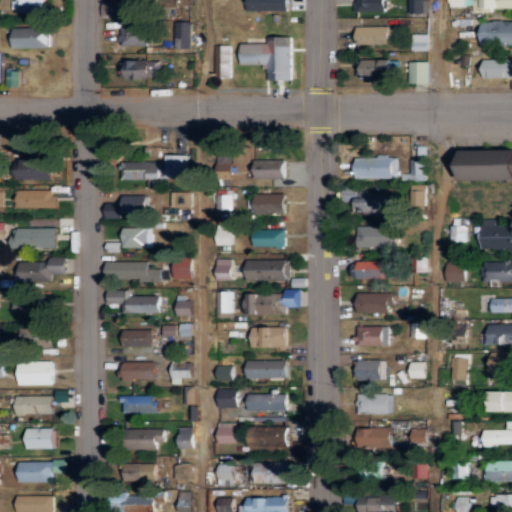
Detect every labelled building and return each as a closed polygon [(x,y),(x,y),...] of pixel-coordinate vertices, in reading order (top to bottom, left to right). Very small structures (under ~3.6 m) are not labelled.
[(11,0),(12,13),(46,12),(45,0),(11,0)] [(121,0),(121,13),(151,12),(150,0),(121,0)] [(288,0),(249,0),(249,11),(288,12),(288,0)] [(355,0),(355,11),(387,11),(386,0),(355,0)] [(427,0),(416,0),(410,0),(410,14),(428,13),(427,0)] [(482,46),(511,44),(511,19),(481,21),(482,46)] [(192,48),(192,22),(178,22),(177,48),(192,48)] [(122,45),(150,45),(149,26),(121,26),(122,45)] [(358,26),(357,42),(391,43),(391,26),(358,26)] [(12,47),(50,48),(50,28),(13,27),(12,47)] [(412,34),(412,50),(430,50),(429,34),(412,34)] [(267,80),(292,80),(292,37),(268,36),(268,43),(242,43),(242,64),(267,64),(267,80)] [(215,78),(231,78),(231,45),(215,45),(215,78)] [(511,58),(484,59),(484,78),(511,77),(511,58)] [(357,77),(394,78),(394,59),(357,59),(357,77)] [(161,60),(122,60),(122,78),(161,78),(161,60)] [(430,62),(411,61),(410,80),(429,81),(430,62)] [(21,86),(21,70),(8,70),(8,86),(21,86)] [(410,159),(410,178),(426,178),(426,146),(419,145),(419,159),(410,159)] [(219,173),(233,172),(232,154),(219,155),(219,173)] [(29,156),(30,179),(56,178),(55,155),(29,156)] [(165,177),(189,178),(189,155),(166,155),(165,177)] [(357,156),(356,177),(395,178),(396,156),(357,156)] [(255,160),(256,178),(287,177),(287,159),(255,160)] [(161,160),(121,161),(122,179),(162,178),(161,160)] [(9,191),(9,208),(58,207),(58,190),(9,191)] [(342,200),(358,201),(358,211),(387,212),(388,192),(342,190),(342,200)] [(411,190),(411,205),(426,205),(425,190),(411,190)] [(192,191),(172,191),(172,207),(192,206),(192,191)] [(217,193),(217,209),(231,210),(232,193),(217,193)] [(256,213),(287,214),(288,194),(257,193),(256,213)] [(124,212),(148,213),(148,196),(124,195),(124,212)] [(123,202),(107,203),(108,218),(123,218),(123,202)] [(484,251),(511,251),(511,224),(496,224),(496,220),(485,220),(484,251)] [(232,245),(233,224),(220,224),(219,244),(232,245)] [(398,246),(398,225),(357,226),(357,247),(398,246)] [(466,226),(451,226),(451,240),(466,241),(466,226)] [(11,247),(58,248),(58,228),(11,227),(11,247)] [(123,248),(152,247),(152,227),(123,227),(123,248)] [(286,228),(256,228),(256,246),(286,246),(286,228)] [(67,273),(67,258),(19,259),(19,270),(17,271),(17,282),(52,281),(52,274),(67,273)] [(447,281),(465,281),(466,259),(447,258),(447,281)] [(218,280),(233,279),(232,259),(217,259),(218,280)] [(287,259),(248,260),(248,280),(287,280),(287,259)] [(386,260),(353,261),(353,279),(387,278),(386,260)] [(511,281),(511,260),(482,262),(483,284),(500,284),(500,282),(511,281)] [(162,279),(161,268),(149,268),(149,261),(108,262),(108,281),(162,279)] [(194,279),(194,262),(175,262),(175,278),(194,279)] [(128,290),(109,289),(108,303),(123,304),(123,312),(161,313),(161,296),(128,295),(128,290)] [(287,314),(287,307),(299,307),(299,289),(285,289),(284,293),(247,293),(247,314),(287,314)] [(232,291),(217,291),(217,313),(232,312),(232,291)] [(390,293),(359,292),(358,312),(390,312),(390,293)] [(52,313),(52,296),(16,296),(16,313),(52,313)] [(511,297),(492,298),(492,312),(511,311),(511,297)] [(194,300),(178,299),(178,315),(193,315),(194,300)] [(464,300),(447,301),(448,317),(465,316),(464,300)] [(511,343),(511,321),(489,322),(489,344),(511,343)] [(181,323),(181,335),(193,335),(193,323),(181,323)] [(163,336),(176,335),(176,324),(163,324),(163,336)] [(356,326),(356,345),(389,345),(389,325),(356,326)] [(54,326),(19,328),(20,344),(54,343),(54,326)] [(287,326),(252,327),(252,347),(288,346),(287,326)] [(152,346),(153,329),(125,328),(124,345),(152,346)] [(488,380),(511,380),(511,351),(489,351),(488,380)] [(467,357),(451,357),(452,379),(468,379),(467,357)] [(247,378),(288,377),(288,359),(247,360),(247,378)] [(383,360),(359,359),(358,379),(383,380),(383,360)] [(54,384),(54,361),(18,361),(18,384),(54,384)] [(193,378),(193,361),(173,362),(173,383),(182,383),(182,378),(193,378)] [(428,377),(427,361),(411,362),(412,378),(428,377)] [(157,379),(156,362),(124,362),(125,380),(157,379)] [(234,380),(233,365),(218,366),(218,380),(234,380)] [(238,389),(219,388),(219,407),(237,407),(238,389)] [(288,410),(288,393),(275,393),(275,389),(266,389),(266,393),(248,393),(248,411),(288,410)] [(493,412),(511,411),(511,390),(492,391),(493,412)] [(357,413),(390,414),(390,394),(358,393),(357,413)] [(16,396),(16,414),(54,413),(54,395),(16,396)] [(123,412),(158,412),(158,395),(123,395),(123,412)] [(511,420),(505,421),(505,429),(483,429),(483,444),(511,444),(511,420)] [(249,426),(250,448),(288,447),(288,425),(249,426)] [(180,448),(194,448),(193,426),(179,427),(180,448)] [(392,426),(361,427),(362,447),(393,446),(392,426)] [(428,427),(413,426),(412,442),(427,443),(428,427)] [(26,448),(55,448),(55,428),(26,427),(26,448)] [(219,443),(236,443),(236,427),(218,427),(219,443)] [(165,428),(129,429),(129,449),(158,448),(158,441),(165,441),(165,428)] [(385,480),(386,454),(369,453),(368,478),(371,478),(371,480),(385,480)] [(486,482),(511,481),(511,459),(485,460),(486,482)] [(53,481),(53,472),(67,472),(67,460),(18,461),(19,482),(53,481)] [(254,463),(254,483),(288,482),(288,462),(254,463)] [(157,481),(157,463),(126,463),(126,482),(157,481)] [(179,479),(193,479),(193,463),(179,464),(179,479)] [(218,485),(234,485),(234,464),(219,464),(218,485)] [(452,478),(466,478),(467,466),(453,466),(452,478)] [(179,511),(181,511),(191,511),(192,491),(179,491),(179,511)] [(121,507),(121,511),(155,511),(156,494),(110,494),(110,507),(121,507)] [(511,511),(511,494),(488,494),(488,511),(511,511)] [(45,511),(54,511),(53,495),(17,495),(17,511),(45,511)] [(247,511),(288,511),(288,496),(247,497),(247,511)] [(398,511),(398,497),(360,496),(359,511),(398,511)] [(219,511),(233,511),(234,498),(220,497),(219,511)] [(467,511),(467,497),(452,498),(452,511),(467,511)]
